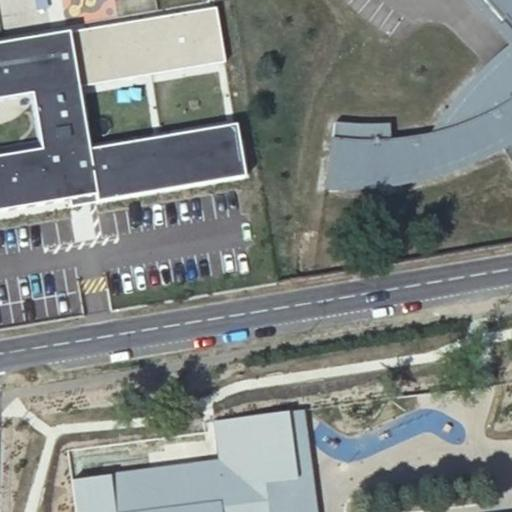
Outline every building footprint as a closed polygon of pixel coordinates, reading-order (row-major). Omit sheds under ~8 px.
[(46,0),(34,0),(37,11),(47,9),(46,0)] [(511,0),(460,0),(482,28),(485,25),(502,48),(493,53),(472,74),(467,83),(449,103),(433,129),(413,134),(388,137),(387,125),(330,125),(327,146),(336,148),(334,156),(326,155),(322,187),(341,187),(353,186),(374,184),(384,183),(384,189),(417,181),(450,168),(453,167),(497,143),(511,132),(511,103),(511,102),(511,101),(511,0)] [(0,212),(68,201),(93,197),(94,203),(243,179),(234,127),(86,151),(76,88),(224,64),(215,9),(0,44),(0,212)] [(336,148),(327,146),(326,155),(334,156),(336,148)] [(93,197),(68,201),(70,207),(94,203),(93,197)] [(318,511),(305,409),(208,421),(209,432),(213,459),(71,477),(75,511),(318,511)]
